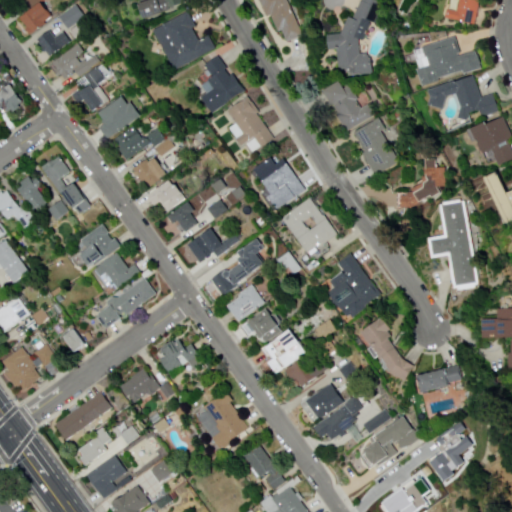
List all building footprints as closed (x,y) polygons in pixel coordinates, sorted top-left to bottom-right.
[(179,0),(182,6),(143,21),(137,6),(152,0),(179,0)] [(258,0),(287,0),(303,32),(299,34),(301,38),(289,44),(283,32),(280,34),(272,17),(268,19),(258,0)] [(366,0),(373,0),(379,3),(378,5),(386,9),(379,26),(374,24),(365,43),(361,41),(362,55),(369,54),(370,57),(371,57),(371,60),(373,60),(374,76),(362,77),(362,76),(352,77),(351,71),(341,72),(339,51),(328,52),(328,37),(343,35),(351,18),(355,20),(363,2),(365,3),(366,0)] [(481,0),(476,27),(446,20),(448,11),(458,13),(460,0),(481,0)] [(41,4),(52,19),(46,24),(47,26),(30,37),(19,20),(41,4)] [(78,6),(87,19),(71,31),(61,18),(78,6)] [(154,33),(189,13),(198,28),(194,30),(200,42),(210,37),(217,50),(176,73),(154,33)] [(38,42),(51,33),(57,40),(65,34),(72,44),(51,59),(38,42)] [(423,49),(457,39),(463,57),(477,52),(483,70),(465,76),(464,72),(440,80),(441,83),(423,89),(418,72),(431,68),(429,60),(427,61),(423,49)] [(80,46),(85,54),(78,59),(82,65),(86,62),(88,64),(98,57),(102,63),(93,69),(94,71),(81,80),(77,74),(67,82),(62,76),(60,78),(55,72),(58,71),(54,65),(80,46)] [(112,68),(109,63),(116,58),(119,63),(112,68)] [(205,68),(219,58),(229,71),(227,72),(231,77),(234,75),(246,92),(214,116),(202,100),(214,91),(208,82),(213,78),(205,68)] [(73,97),(91,84),(87,78),(104,65),(110,74),(113,72),(115,75),(108,79),(109,81),(100,87),(110,103),(88,118),(73,97)] [(428,92),(475,78),(483,100),(495,95),(502,113),(484,120),(481,111),(476,113),(473,124),(460,120),(463,109),(458,95),(448,99),(445,112),(429,108),(431,100),(428,92)] [(352,86),(361,101),(358,102),(363,110),(370,106),(376,117),(348,135),(336,116),(340,114),(336,106),(332,108),(323,93),(340,83),(345,91),(352,86)] [(0,97),(0,95),(14,85),(28,103),(23,106),(25,108),(14,116),(0,97)] [(99,116),(123,98),(128,106),(132,104),(142,118),(108,142),(100,130),(106,126),(99,116)] [(229,113),(250,98),(261,114),(259,116),(276,140),(263,150),(256,139),(242,149),(237,141),(238,141),(231,130),(237,126),(229,113)] [(505,119),(511,133),(511,140),(509,142),(511,148),(511,161),(500,167),(497,162),(490,165),(488,160),(487,161),(478,142),(473,145),(468,133),(485,125),(487,127),(505,119)] [(380,120),(387,131),(383,134),(401,164),(377,178),(363,156),(366,154),(355,135),(380,120)] [(113,143),(135,128),(144,141),(160,130),(168,141),(156,150),(153,145),(127,163),(113,143)] [(177,149),(163,159),(157,150),(171,141),(177,149)] [(210,160),(206,155),(213,150),(217,155),(210,160)] [(47,168),(57,161),(58,162),(64,157),(76,173),(66,180),(72,189),(65,194),(47,168)] [(278,166),(284,161),(307,191),(288,205),(276,189),(270,193),(254,172),(272,159),(278,166)] [(134,172),(148,161),(150,164),(155,160),(167,177),(162,180),(163,181),(148,192),(134,172)] [(426,161),(437,161),(437,165),(442,165),(442,176),(448,176),(448,189),(439,189),(442,195),(412,211),(401,211),(402,198),(406,198),(405,196),(424,185),(423,179),(427,179),(426,161)] [(497,175),(507,196),(511,193),(511,224),(506,227),(484,181),(497,175)] [(37,180),(41,177),(48,186),(42,190),(52,204),(42,212),(35,202),(33,204),(23,191),(28,187),(25,184),(34,177),(37,180)] [(172,182),(182,196),(183,195),(187,201),(169,215),(161,204),(155,208),(148,199),(172,182)] [(69,193),(81,184),(97,207),(85,216),(69,193)] [(8,195),(12,193),(27,213),(31,210),(40,222),(29,230),(18,216),(12,220),(0,204),(0,201),(2,200),(0,197),(6,192),(8,195)] [(312,200),(339,237),(327,245),(332,252),(317,263),(310,254),(309,255),(284,221),(312,200)] [(440,205),(467,201),(482,287),(455,291),(449,259),(432,262),(428,241),(446,238),(440,205)] [(53,211),(66,202),(73,213),(61,222),(53,211)] [(217,222),(209,211),(222,202),(230,212),(217,222)] [(190,204),(196,213),(192,216),(200,226),(187,235),(179,223),(174,227),(168,219),(190,204)] [(2,243),(0,240),(0,227),(3,225),(11,236),(2,243)] [(109,226),(115,234),(113,235),(118,242),(121,240),(127,248),(100,267),(99,266),(95,268),(86,255),(93,250),(87,242),(109,226)] [(189,247),(212,231),(222,246),(237,235),(242,243),(232,250),(232,251),(220,260),(215,254),(201,264),(189,247)] [(20,284),(2,260),(6,257),(0,249),(0,247),(6,242),(8,244),(12,241),(35,273),(20,284)] [(258,241),(238,256),(241,260),(238,262),(241,266),(229,275),(226,271),(211,282),(224,300),(240,288),(238,286),(265,267),(257,257),(263,253),(260,249),(263,247),(258,241)] [(278,262),(291,253),(303,271),(296,276),(290,269),(285,272),(278,262)] [(100,270),(122,254),(134,269),(140,265),(146,273),(122,290),(111,274),(106,278),(100,270)] [(353,255),(383,296),(368,308),(369,309),(351,323),(342,310),(347,306),(330,284),(345,273),(339,265),(353,255)] [(151,279),(162,295),(113,331),(102,316),(115,307),(114,306),(114,301),(119,298),(125,299),(151,279)] [(239,297),(254,286),(268,305),(239,325),(228,309),(241,300),(239,297)] [(62,305),(58,299),(64,296),(68,301),(62,305)] [(0,312),(22,297),(35,316),(9,334),(2,323),(0,324),(0,312)] [(44,327),(36,317),(46,310),(54,320),(44,327)] [(269,310),(284,333),(266,346),(257,333),(250,338),(244,329),(269,310)] [(511,310),(511,371),(509,372),(509,356),(511,356),(511,341),(482,342),(482,322),(499,322),(498,311),(511,310)] [(361,335),(383,319),(392,332),(389,334),(393,339),(389,341),(403,361),(416,369),(406,384),(392,376),(379,359),(376,361),(369,352),(372,350),(361,335)] [(74,354),(85,345),(71,328),(60,337),(74,354)] [(316,337),(328,329),(332,335),(320,343),(316,337)] [(70,337),(81,330),(92,346),(82,353),(70,337)] [(289,332),(306,355),(277,377),(268,366),(274,362),(265,350),(289,332)] [(93,343),(88,336),(94,333),(98,339),(93,343)] [(167,350),(179,341),(181,344),(186,340),(192,349),(197,345),(210,363),(199,371),(193,363),(177,375),(167,361),(172,357),(167,350)] [(39,347),(45,343),(48,347),(42,352),(39,347)] [(328,357),(323,350),(332,344),(337,350),(328,357)] [(39,354),(51,345),(62,359),(49,369),(39,354)] [(32,356),(33,356),(42,368),(40,370),(46,379),(25,394),(11,375),(14,372),(7,361),(26,348),(32,356)] [(285,374),(307,358),(315,369),(329,360),(334,367),(302,390),(297,381),(292,384),(285,374)] [(341,372),(352,363),(361,375),(349,383),(341,372)] [(417,378),(460,368),(463,382),(448,386),(449,389),(422,396),(417,378)] [(135,397),(133,398),(126,388),(136,381),(135,380),(149,370),(156,380),(158,378),(165,388),(154,397),(153,395),(140,404),(135,397)] [(204,393),(200,387),(206,382),(210,388),(204,393)] [(171,384),(179,395),(171,401),(164,390),(171,384)] [(333,386),(346,405),(320,423),(307,405),(333,386)] [(233,393),(240,402),(236,404),(255,430),(227,450),(219,439),(228,433),(210,409),(233,393)] [(105,394),(117,409),(72,441),(61,426),(105,394)] [(357,400),(365,411),(356,418),(359,423),(354,427),(355,428),(345,435),(347,438),(342,441),(340,438),(332,444),(328,437),(321,442),(313,431),(357,400)] [(388,411),(394,419),(371,436),(365,428),(388,411)] [(153,420),(161,414),(165,419),(157,425),(153,420)] [(380,470),(400,456),(394,448),(398,444),(403,452),(413,445),(415,447),(423,441),(416,432),(414,433),(404,419),(373,441),(376,445),(363,454),(366,458),(363,460),(370,471),(373,469),(374,470),(378,467),(380,470)] [(137,428),(144,437),(133,446),(125,436),(137,428)] [(101,434),(109,429),(117,441),(110,446),(101,434)] [(85,450),(103,437),(113,452),(93,467),(87,459),(90,457),(85,450)] [(252,457),(267,446),(279,464),(278,465),(292,483),(281,491),(271,477),(267,479),(252,457)] [(120,457),(131,474),(117,484),(122,491),(108,500),(92,477),(120,457)] [(159,470),(171,462),(180,474),(168,483),(159,470)] [(152,471),(159,482),(171,474),(164,463),(152,471)] [(385,511),(382,507),(424,479),(433,492),(425,497),(430,504),(417,511),(385,511)] [(143,487),(156,504),(145,511),(123,511),(117,504),(133,492),(134,494),(143,487)] [(304,494),(309,501),(307,503),(313,511),(272,511),(267,504),(277,497),(279,500),(297,488),(302,496),(304,494)] [(161,504),(172,496),(177,503),(165,511),(161,504)]
